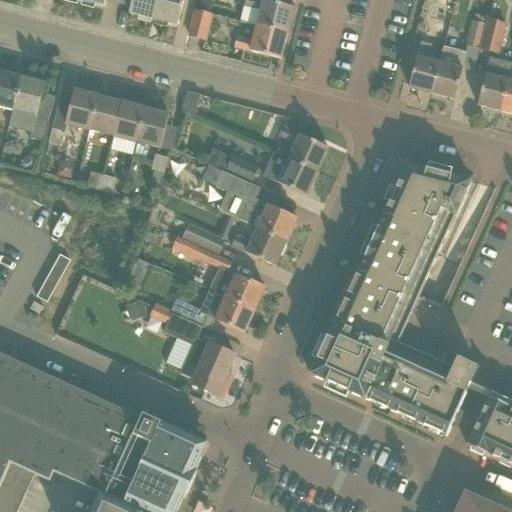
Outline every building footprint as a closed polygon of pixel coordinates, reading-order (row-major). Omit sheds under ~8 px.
[(133,0),(129,14),(153,20),(158,0),(133,0)] [(184,0),(158,0),(153,20),(178,26),(184,0)] [(199,0),(197,10),(209,13),(212,0),(199,0)] [(261,0),(246,0),(241,22),(288,34),(294,9),(261,0)] [(433,2),(428,20),(447,25),(452,7),(433,2)] [(196,11),(196,10),(190,37),(205,41),(211,14),(209,14),(209,13),(197,10),(196,11)] [(474,22),(486,25),(487,20),(476,17),(474,22)] [(481,50),(495,53),(499,55),(506,24),(489,20),(487,25),(481,50)] [(480,50),(481,50),(487,25),(486,25),(474,22),(471,21),(465,46),(467,46),(480,50)] [(234,48),(244,50),(281,60),(288,34),(241,22),(241,23),(256,27),(253,42),(237,38),(234,48)] [(430,45),(421,43),(409,89),(432,95),(441,64),(439,64),(426,61),(430,45)] [(455,100),(466,54),(443,48),(439,64),(441,64),(432,95),(455,100)] [(501,112),(510,81),(496,77),(500,63),(489,60),(478,106),(501,112)] [(0,107),(13,111),(21,79),(0,73),(0,107)] [(31,139),(42,142),(54,99),(42,96),(45,84),(44,84),(21,79),(13,111),(9,128),(32,134),(31,139)] [(501,112),(511,115),(511,81),(510,81),(501,112)] [(65,124),(90,130),(98,98),(76,92),(74,92),(65,124)] [(195,117),(200,96),(188,92),(182,114),(195,117)] [(122,104),(98,98),(90,130),(113,136),(122,104)] [(122,104),(113,136),(137,143),(145,110),(122,104)] [(159,148),(169,116),(167,115),(167,116),(145,110),(137,143),(159,148)] [(48,143),(59,146),(63,132),(51,129),(48,143)] [(289,160),(318,173),(328,149),(284,129),(280,139),(296,146),(289,160)] [(318,173),(289,160),(273,153),(267,168),(263,178),(307,197),(318,173)] [(163,173),(168,158),(155,155),(150,169),(163,173)] [(224,174),(251,186),(260,167),(233,155),(224,174)] [(20,167),(22,171),(23,172),(25,172),(28,173),(33,170),(36,167),(37,162),(35,158),(29,157),(21,162),(20,167)] [(57,176),(71,180),(74,170),(69,164),(60,161),(57,176)] [(478,369),(458,360),(454,368),(398,343),(418,299),(471,182),(407,165),(312,371),(310,377),(365,402),(366,400),(441,434),(447,437),(478,369)] [(297,219),(253,199),(247,196),(251,186),(224,174),(207,167),(203,179),(217,185),(216,188),(227,193),(219,213),(258,229),(286,242),(297,219)] [(100,191),(103,176),(91,173),(87,188),(100,191)] [(160,186),(168,188),(171,177),(164,175),(160,186)] [(103,176),(100,191),(112,194),(116,179),(103,176)] [(188,226),(182,239),(218,254),(224,241),(188,226)] [(286,242),(258,229),(251,244),(235,237),(231,246),(275,267),(286,242)] [(265,289),(228,272),(232,262),(179,238),(172,254),(176,256),(177,252),(204,265),(205,263),(219,269),(210,290),(255,311),(265,289)] [(56,263),(67,269),(71,262),(60,256),(56,263)] [(152,266),(137,260),(134,269),(149,275),(152,266)] [(52,270),(63,276),(67,269),(56,263),(52,270)] [(52,270),(48,277),(59,283),(63,276),(52,270)] [(55,290),(59,283),(48,277),(45,284),(55,290)] [(51,297),(55,290),(45,284),(41,291),(51,297)] [(172,314),(204,328),(208,318),(215,321),(245,334),(255,311),(210,290),(200,310),(178,300),(172,314)] [(51,297),(41,291),(37,298),(47,304),(51,297)] [(142,302),(126,306),(131,323),(146,318),(142,302)] [(167,326),(163,333),(187,344),(195,326),(203,330),(203,329),(204,328),(172,314),(155,306),(149,318),(167,326)] [(196,339),(191,350),(182,368),(179,375),(192,380),(189,386),(222,400),(233,375),(228,372),(235,356),(210,345),(196,339)] [(6,477),(11,465),(33,475),(50,482),(54,473),(100,494),(139,511),(177,511),(183,499),(185,500),(197,473),(196,472),(208,445),(143,415),(138,424),(122,417),(124,412),(112,407),(110,411),(0,360),(0,489),(5,479),(6,477)] [(467,446),(485,455),(511,466),(511,410),(488,399),(467,446)] [(6,477),(5,479),(27,489),(33,475),(11,465),(6,477)] [(0,493),(20,502),(27,489),(5,479),(0,489),(0,493)] [(16,511),(20,502),(0,493),(0,509),(5,511),(16,511)] [(139,511),(100,494),(91,511),(139,511)] [(505,511),(465,494),(457,511),(505,511)]
